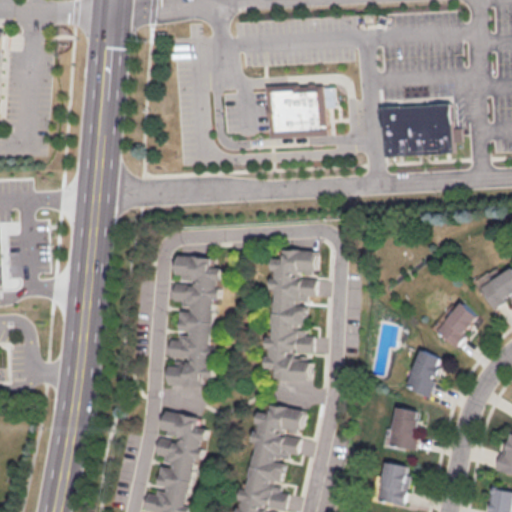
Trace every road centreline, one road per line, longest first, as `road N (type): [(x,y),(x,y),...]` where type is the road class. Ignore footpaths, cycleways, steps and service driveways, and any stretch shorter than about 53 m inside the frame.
road 1 (secondary): [(95,194),(60,483)]
road 2 (secondary): [(110,9),(95,194)]
road 3 (residential): [(439,511),(465,411),(511,350)]
